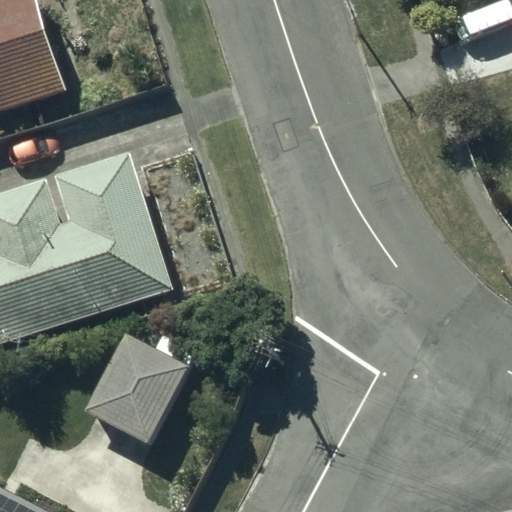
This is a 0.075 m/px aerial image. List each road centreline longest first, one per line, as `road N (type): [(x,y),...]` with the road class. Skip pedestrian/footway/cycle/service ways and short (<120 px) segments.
road 1 (residential): [(273,0),(361,213),(418,301)]
road 2 (residential): [(418,301),(304,511)]
road 3 (residential): [(418,301),(511,378)]
